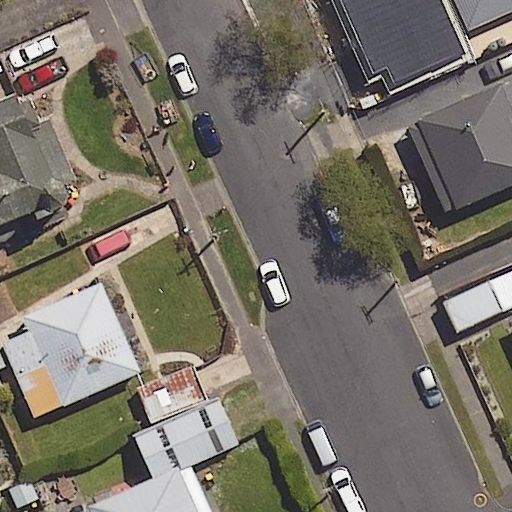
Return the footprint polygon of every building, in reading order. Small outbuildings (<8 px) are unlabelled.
[(511,11),(511,0),(452,0),(466,32),(511,11)] [(14,87),(0,93),(0,221),(60,196),(14,87)] [(511,117),(498,87),(417,123),(457,213),(511,188),(511,117)] [(100,280),(23,314),(63,404),(140,369),(100,280)] [(500,313),(487,283),(444,302),(456,332),(500,313)] [(197,511),(177,465),(89,504),(92,511),(197,511)]
